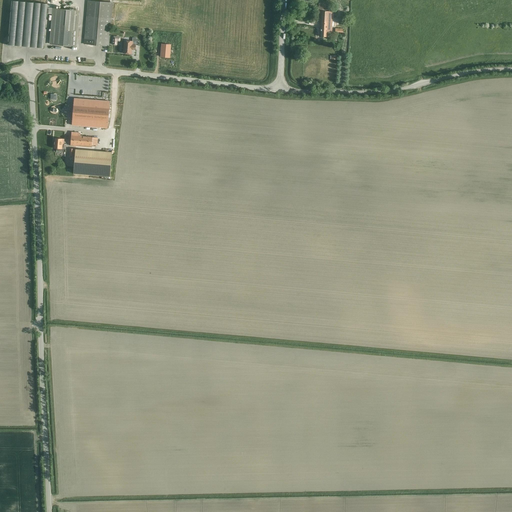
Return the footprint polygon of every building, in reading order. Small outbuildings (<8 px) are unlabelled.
[(111,46),(111,42),(109,42),(113,3),(89,1),(84,44),(111,46)] [(318,17),(321,17),(320,36),(326,37),(327,31),(332,32),(333,11),(325,11),(325,4),(319,4),(318,17)] [(53,14),(50,44),(75,46),(79,11),(53,9),(53,14)] [(135,50),(136,38),(133,38),(132,41),(124,40),(123,53),(132,54),(132,50),(135,50)] [(162,44),(161,56),(165,57),(165,55),(169,56),(170,45),(162,44)] [(74,98),(72,125),(82,126),(107,128),(109,101),(74,98)] [(71,132),(71,135),(70,145),(91,147),(92,145),(97,145),(97,137),(80,136),(80,133),(71,132)] [(54,148),(57,148),(56,152),(61,152),(62,149),(62,143),(64,144),(64,139),(62,138),(54,138),(54,148)] [(75,156),(73,173),(110,176),(112,152),(75,149),(75,156)]
